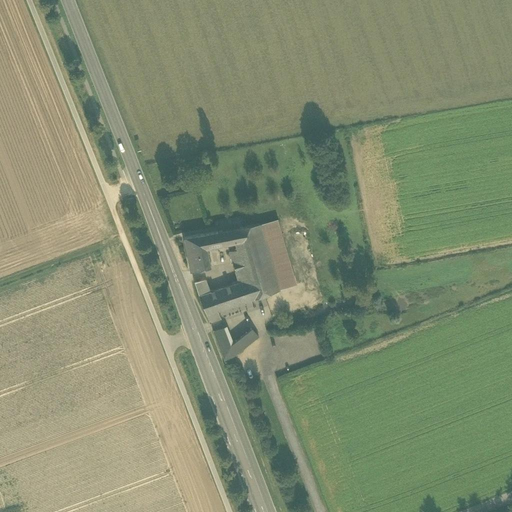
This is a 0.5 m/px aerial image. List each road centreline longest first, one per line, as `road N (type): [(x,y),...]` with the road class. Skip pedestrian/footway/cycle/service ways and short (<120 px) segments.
road 1 (secondary): [(263,511),(67,0)]
road 2 (track): [(228,511),(107,195)]
road 3 (track): [(107,195),(28,0)]
road 4 (unclassified): [(124,239),(0,285)]
